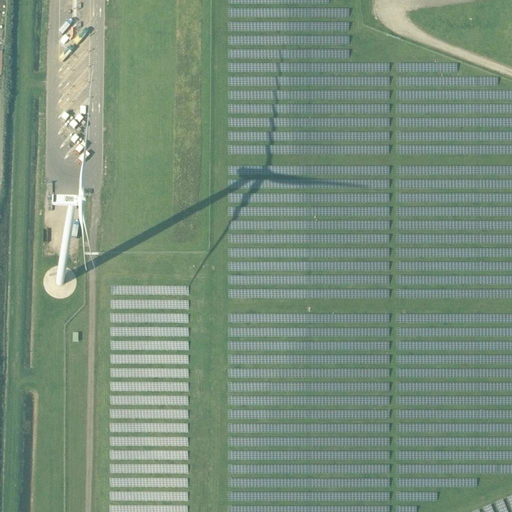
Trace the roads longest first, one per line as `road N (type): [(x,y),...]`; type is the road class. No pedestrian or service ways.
road 1 (track): [(218,511),(222,0)]
road 2 (track): [(393,511),(393,20)]
road 3 (track): [(511,307),(220,307)]
road 4 (track): [(511,160),(221,160)]
